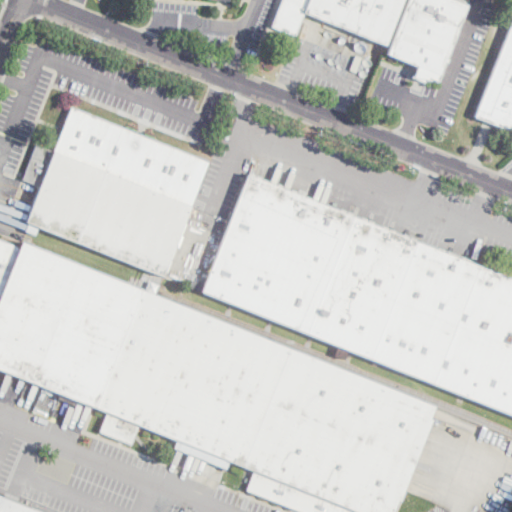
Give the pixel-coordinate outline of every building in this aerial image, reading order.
[(402,0),(385,44),(379,42),(303,11),(294,35),(293,36),(271,27),(281,0),(402,0)] [(454,0),(467,5),(439,75),(419,67),(386,53),(407,0),(454,0)] [(511,131),(474,116),(511,18),(511,131)] [(361,57),(356,71),(350,69),(355,55),(361,57)] [(143,136),(208,161),(191,206),(164,275),(163,276),(160,276),(23,221),(30,204),(37,188),(37,186),(22,180),(23,177),(24,173),(36,144),(53,151),(62,131),(62,128),(71,107),(137,133),(143,136)] [(432,381),(201,291),(202,288),(247,174),(466,261),(472,263),(477,265),(432,381)] [(0,240),(18,248),(19,246),(21,242),(153,294),(433,405),(432,408),(429,417),(405,477),(401,488),(400,489),(391,511),(357,511),(352,510),(350,509),(350,510),(349,511),(302,511),(245,489),(253,470),(229,461),(227,468),(223,466),(174,447),(173,446),(175,440),(138,425),(131,445),(123,442),(120,440),(98,432),(106,412),(91,406),(0,370),(0,240)] [(477,265),(511,279),(511,414),(432,381),(477,265)] [(191,279),(200,283),(198,290),(189,286),(191,279)] [(0,511),(0,496),(39,511),(0,511)]
